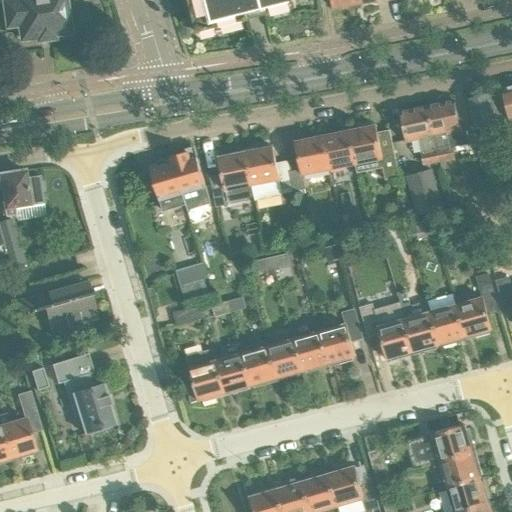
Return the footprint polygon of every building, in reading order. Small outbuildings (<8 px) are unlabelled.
[(69,33),(67,18),(67,17),(68,17),(68,16),(71,14),(70,14),(68,0),(4,0),(8,26),(16,25),(17,39),(39,37),(39,39),(54,38),(54,34),(69,33)] [(188,0),(197,33),(249,20),(247,14),(263,9),(265,16),(273,14),(273,11),(288,7),(289,10),(296,8),(293,0),(188,0)] [(511,86),(502,89),(504,96),(510,125),(511,124),(511,86)] [(491,94),(468,99),(475,128),(498,123),(491,94)] [(465,127),(460,128),(455,102),(427,107),(434,138),(439,163),(455,160),(453,147),(469,144),(465,127)] [(427,107),(400,113),(406,140),(420,138),(423,153),(421,154),(424,166),(439,163),(427,107)] [(349,131),(355,165),(357,173),(383,168),(386,180),(399,177),(389,131),(377,133),(375,126),(349,131)] [(322,137),(329,170),(355,165),(349,131),(322,137)] [(498,155),(493,136),(477,140),(482,159),(483,159),(485,170),(499,166),(497,155),(498,155)] [(299,159),(287,162),(293,191),(305,189),(302,175),(329,170),(322,137),(295,142),(299,159)] [(293,191),(287,162),(275,164),(272,147),(245,152),(255,197),(256,201),(283,196),(282,194),(294,192),(293,191)] [(245,152),(219,157),(223,175),(211,178),(217,207),(229,204),(229,202),(255,197),(245,152)] [(183,194),(191,192),(206,187),(197,157),(189,159),(187,153),(172,157),(173,160),(183,194)] [(151,170),(163,211),(186,204),(173,160),(168,162),(161,158),(158,165),(159,168),(151,170)] [(0,175),(0,180),(5,217),(16,216),(15,208),(44,204),(40,177),(27,179),(26,171),(21,172),(21,170),(11,172),(11,174),(0,175)] [(408,178),(419,216),(442,209),(431,172),(408,178)] [(475,202),(491,198),(488,189),(473,193),(475,202)] [(490,205),(478,209),(483,226),(495,223),(490,205)] [(395,224),(404,221),(408,221),(406,209),(393,211),(395,224)] [(7,221),(0,222),(0,235),(3,246),(4,245),(11,271),(26,267),(12,219),(7,221)] [(357,221),(340,225),(343,237),(359,233),(357,221)] [(422,221),(406,225),(409,236),(425,232),(422,221)] [(309,242),(319,239),(317,229),(307,232),(309,242)] [(324,248),(328,263),(340,259),(336,245),(324,248)] [(288,253),(272,257),(275,268),(291,264),(288,253)] [(275,268),(272,257),(256,261),(259,272),(275,268)] [(489,314),(499,311),(488,273),(477,277),(483,298),(457,305),(466,338),(493,331),(489,314)] [(399,292),(397,292),(405,319),(414,353),(440,345),(431,312),(428,301),(411,305),(406,290),(404,277),(395,279),(399,292)] [(511,287),(509,277),(497,281),(505,309),(511,307),(511,287)] [(204,278),(180,285),(185,303),(209,295),(204,278)] [(37,297),(41,310),(52,307),(59,330),(70,327),(71,331),(85,327),(84,323),(100,318),(89,281),(37,297)] [(405,319),(397,292),(395,285),(384,288),(393,323),(379,326),(373,303),(371,304),(369,296),(358,299),(360,307),(359,307),(367,337),(381,334),(388,360),(414,353),(405,319)] [(453,293),(427,300),(428,301),(431,312),(440,345),(466,338),(457,305),(453,293)] [(244,297),(228,301),(231,313),(247,308),(244,297)] [(30,299),(17,303),(20,312),(33,308),(30,299)] [(231,313),(228,301),(212,306),(215,317),(231,313)] [(201,306),(175,314),(178,325),(204,317),(201,306)] [(346,324),(319,332),(329,364),(339,361),(340,364),(353,360),(352,357),(355,357),(355,358),(356,358),(352,341),(362,338),(355,310),(343,313),(346,324)] [(319,332),(294,339),(303,371),(306,370),(307,373),(320,370),(319,367),(329,364),(319,332)] [(294,339),(269,346),(278,378),(288,376),(289,379),(302,375),(301,372),(303,371),(294,339)] [(269,346),(242,354),(252,387),(253,387),(252,386),(254,385),(255,388),(268,384),(268,381),(278,378),(269,346)] [(227,393),(217,361),(214,349),(188,356),(196,385),(191,386),(187,387),(191,402),(191,403),(200,400),(201,401),(202,401),(202,400),(203,403),(217,399),(216,396),(227,393)] [(75,415),(79,413),(85,433),(115,424),(103,383),(102,383),(102,384),(94,386),(90,373),(94,372),(88,352),(52,364),(58,383),(65,381),(75,415)] [(242,354),(217,361),(227,393),(236,390),(237,393),(250,390),(249,386),(251,386),(251,387),(252,387),(242,354)] [(37,389),(48,385),(43,366),(31,370),(37,389)] [(7,412),(0,414),(0,424),(10,457),(20,454),(21,457),(34,453),(33,450),(36,449),(31,432),(43,429),(31,390),(19,394),(26,417),(9,421),(7,412)] [(0,463),(1,463),(0,461),(0,459),(10,457),(0,424),(0,463)] [(415,469),(441,462),(473,452),(470,442),(473,441),(469,428),(466,428),(465,426),(467,426),(466,425),(408,442),(415,469)] [(391,481),(382,450),(370,453),(379,484),(391,481)] [(441,462),(448,487),(482,477),(481,476),(480,477),(479,475),(483,474),(479,461),(476,462),(473,452),(441,462)] [(338,472),(329,475),(338,507),(364,499),(367,511),(380,507),(371,478),(358,481),(354,466),(353,466),(353,468),(351,468),(350,465),(337,469),(338,472)] [(303,481),(302,481),(311,511),(320,511),(338,507),(329,475),(318,477),(317,474),(304,478),(305,481),(303,482),(303,481)] [(448,487),(455,511),(457,511),(488,504),(485,493),(488,492),(484,479),(481,480),(480,478),(482,478),(482,477),(448,487)] [(287,486),(277,489),(283,511),(311,511),(302,481),(302,482),(300,483),(299,480),(286,483),(287,486)] [(391,488),(381,490),(385,505),(396,502),(391,488)] [(283,511),(277,489),(267,492),(266,489),(253,493),(254,496),(252,496),(252,495),(251,495),(255,510),(248,511),(283,511)] [(387,511),(398,511),(396,502),(385,505),(387,511)]
